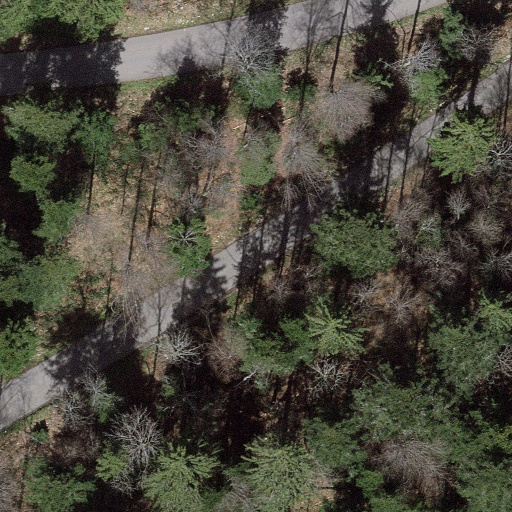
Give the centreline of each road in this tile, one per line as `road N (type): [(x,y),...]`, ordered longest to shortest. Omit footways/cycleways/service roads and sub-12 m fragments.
road 1 (unclassified): [(0,409),(248,258),(511,76)]
road 2 (tertiary): [(370,0),(143,53),(0,69)]
